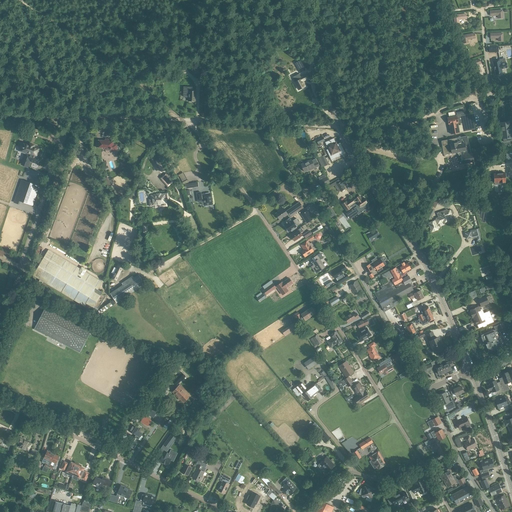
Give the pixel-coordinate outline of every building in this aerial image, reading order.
[(502,10),(489,11),(490,17),(497,16),(498,19),(503,19),(502,10)] [(466,20),(466,14),(453,15),(454,24),(459,23),(459,20),(466,20)] [(475,39),(474,33),(461,36),(463,44),(468,43),(468,40),(475,39)] [(503,42),(503,41),(503,33),(490,34),(490,39),(498,39),(498,42),(503,42)] [(481,64),(479,59),(471,63),(476,75),(482,72),(478,65),(481,64)] [(501,61),(494,63),(497,75),(504,74),(503,70),(508,69),(506,63),(502,64),(501,61)] [(301,64),(296,66),(298,70),(300,73),(305,70),(301,64)] [(298,80),(295,82),(298,89),(301,87),(302,88),(305,87),(303,83),(304,83),(303,81),(309,78),(307,74),(298,79),(298,80)] [(449,124),(451,134),(475,129),(472,113),(447,118),(449,124)] [(503,138),(511,137),(509,122),(501,123),(503,138)] [(470,154),(467,136),(441,141),(444,155),(460,152),(461,154),(463,164),(474,162),(472,153),(470,154)] [(333,138),(325,142),(328,149),(327,150),(331,160),(342,155),(333,138)] [(96,147),(106,148),(106,150),(114,151),(114,150),(116,150),(117,145),(113,144),(114,140),(107,139),(107,141),(97,140),(96,147)] [(29,145),(21,143),(19,147),(21,148),(20,152),(25,154),(26,154),(24,160),(25,160),(25,161),(27,162),(27,161),(29,161),(33,162),(33,161),(39,163),(41,159),(36,157),(36,156),(37,153),(38,153),(39,150),(39,149),(34,147),(32,147),(33,146),(30,145),(30,146),(29,145)] [(325,155),(318,158),(322,168),(329,164),(325,155)] [(313,164),(311,160),(301,164),(305,171),(311,168),(311,169),(319,166),(317,162),(313,164)] [(52,180),(50,188),(56,190),(59,182),(61,175),(63,169),(57,167),(55,173),(52,180)] [(174,182),(166,173),(160,178),(168,187),(174,182)] [(505,184),(505,182),(505,177),(506,177),(506,173),(494,174),(495,183),(495,185),(505,184)] [(348,176),(336,184),(341,192),(345,190),(343,185),(351,180),(348,176)] [(320,180),(318,181),(321,187),(330,183),(327,177),(320,180)] [(39,186),(22,180),(14,203),(20,205),(21,202),(32,206),(39,186)] [(201,193),(197,193),(198,202),(202,202),(202,205),(204,204),(204,205),(205,205),(206,207),(211,206),(211,204),(212,204),(210,194),(209,194),(209,193),(205,193),(206,194),(201,195),(201,193)] [(160,194),(156,194),(156,195),(152,196),(152,200),(149,201),(150,205),(166,204),(165,194),(161,195),(160,194)] [(347,201),(342,205),(347,211),(351,208),(350,207),(354,205),(360,213),(364,210),(362,207),(368,203),(364,198),(362,200),(360,196),(353,201),(352,200),(348,203),(347,201)] [(303,208),(299,202),(295,205),(296,208),(298,211),(303,208)] [(165,204),(155,205),(156,213),(166,211),(165,204)] [(296,208),(295,205),(286,211),(284,208),(283,209),(282,206),(277,210),(278,212),(276,213),(280,219),(287,214),(289,217),(298,211),(296,208)] [(333,211),(330,206),(325,209),(328,214),(331,218),(336,215),(333,211)] [(453,210),(452,210),(448,211),(447,209),(437,213),(438,218),(437,219),(434,220),(434,221),(429,223),(432,231),(433,231),(434,231),(435,231),(436,230),(437,229),(435,224),(442,222),(443,223),(444,222),(444,223),(445,223),(447,223),(448,223),(449,222),(448,221),(449,220),(448,217),(452,216),(452,215),(453,214),(454,213),(453,210)] [(307,223),(312,219),(307,211),(301,214),(307,223)] [(289,218),(285,221),(287,224),(284,226),(288,232),(291,229),(292,230),(296,228),(295,227),(296,226),(299,223),(296,218),(292,221),(289,218)] [(291,236),(294,241),(302,236),(300,233),(303,231),(301,228),(298,230),(298,231),(291,236)] [(477,238),(480,237),(479,230),(475,230),(475,232),(465,234),(466,239),(477,237),(477,238)] [(378,235),(376,232),(375,231),(373,233),(368,236),(370,240),(378,235)] [(301,245),(304,249),(301,251),(305,257),(313,251),(307,241),(301,245)] [(298,249),(289,253),(291,258),(300,255),(298,249)] [(81,269),(49,250),(33,275),(85,307),(87,308),(85,311),(90,313),(93,308),(103,292),(98,290),(103,282),(86,272),(87,270),(82,267),(81,269)] [(316,273),(325,267),(320,260),(323,258),(320,253),(312,259),(314,262),(313,263),(314,265),(312,267),(316,273)] [(373,262),(364,268),(367,273),(373,270),(372,268),(375,266),(377,270),(384,265),(386,264),(382,258),(374,264),(373,262)] [(396,269),(399,273),(402,271),(403,273),(411,269),(407,263),(405,264),(404,263),(402,264),(402,265),(400,266),(400,267),(396,269)] [(123,267),(119,265),(112,279),(116,281),(123,267)] [(332,272),(336,279),(343,274),(342,272),(347,269),(344,265),(338,269),(337,269),(332,272)] [(402,280),(399,273),(396,269),(396,268),(390,271),(391,273),(390,274),(390,275),(385,278),(388,282),(381,287),(382,289),(374,293),(385,312),(395,306),(399,304),(396,300),(413,290),(409,283),(411,281),(411,280),(405,283),(402,280)] [(15,274),(13,273),(11,279),(13,279),(13,281),(18,283),(21,275),(16,273),(15,274)] [(124,286),(111,295),(117,303),(144,284),(140,276),(134,279),(133,277),(122,284),(124,286)] [(157,278),(152,281),(159,291),(164,288),(157,278)] [(286,288),(292,283),(289,278),(282,283),(286,288)] [(349,286),(355,295),(362,290),(356,281),(349,286)] [(282,283),(282,282),(276,286),(282,295),(288,291),(286,288),(282,283)] [(276,288),(273,284),(263,291),(266,295),(276,288)] [(418,300),(411,303),(409,304),(411,307),(413,306),(421,303),(419,300),(423,297),(420,291),(417,292),(417,291),(409,295),(411,299),(416,297),(418,300)] [(266,298),(263,294),(257,299),(260,303),(266,298)] [(486,298),(486,297),(479,300),(481,306),(488,303),(490,302),(488,297),(486,298)] [(426,316),(431,313),(428,306),(423,308),(426,316)] [(46,307),(35,330),(79,352),(91,330),(46,307)] [(482,309),(480,310),(478,307),(471,310),(471,312),(470,312),(472,318),(473,317),(477,324),(479,328),(483,326),(483,327),(487,326),(486,325),(494,322),(489,311),(484,313),(482,309)] [(312,308),(301,315),(306,322),(311,318),(310,317),(316,313),(312,308)] [(352,313),(345,318),(348,323),(355,319),(359,317),(356,313),(353,316),(352,313)] [(431,313),(426,316),(429,323),(434,321),(431,313)] [(357,324),(359,328),(369,324),(371,326),(374,324),(372,320),(374,319),(373,316),(369,318),(366,319),(367,320),(363,322),(362,320),(360,322),(360,323),(357,324)] [(406,327),(410,335),(416,332),(412,324),(406,327)] [(480,335),(481,337),(480,337),(483,343),(485,343),(487,347),(492,350),(497,348),(498,349),(500,348),(501,350),(504,349),(503,347),(507,345),(503,337),(502,337),(500,333),(499,333),(499,332),(502,331),(500,324),(493,327),(495,330),(494,330),(480,335)] [(371,335),(366,328),(355,334),(360,342),(371,335)] [(286,339),(297,332),(295,329),(284,336),(286,339)] [(336,345),(342,341),(336,331),(330,335),(332,338),(327,341),(331,348),(336,345)] [(439,337),(438,337),(435,338),(433,331),(426,334),(429,341),(427,342),(428,345),(430,344),(432,347),(434,350),(431,351),(430,349),(425,351),(426,355),(432,353),(432,352),(434,351),(436,355),(437,354),(439,358),(444,356),(442,351),(445,351),(442,345),(443,344),(441,339),(440,339),(439,337)] [(313,338),(318,346),(322,343),(317,335),(313,338)] [(376,358),(377,359),(380,357),(373,347),(376,345),(374,342),(368,345),(370,348),(367,350),(371,356),(370,357),(372,361),(376,358)] [(383,361),(386,365),(390,362),(394,360),(395,361),(399,359),(396,353),(383,361)] [(309,370),(319,363),(315,357),(305,364),(309,370)] [(346,377),(353,372),(346,361),(339,366),(346,377)] [(388,373),(394,370),(390,362),(386,365),(383,361),(379,364),(380,366),(377,368),(378,368),(377,368),(379,371),(378,372),(379,373),(380,373),(381,374),(383,372),(385,375),(388,373)] [(442,364),(445,372),(451,369),(450,367),(453,366),(451,361),(448,362),(449,363),(445,365),(445,363),(442,364)] [(422,374),(434,369),(431,364),(420,369),(422,374)] [(439,375),(445,372),(442,364),(439,366),(440,367),(436,369),(439,375)] [(186,376),(182,372),(173,382),(177,386),(186,376)] [(507,382),(511,380),(508,372),(506,373),(506,372),(503,373),(503,374),(501,374),(503,378),(499,380),(504,391),(509,389),(507,382)] [(340,379),(337,382),(340,386),(351,379),(349,376),(342,381),(340,379)] [(354,384),(351,379),(340,386),(339,387),(340,389),(342,389),(343,387),(346,385),(347,386),(348,387),(354,384)] [(496,395),(504,391),(499,380),(500,383),(497,384),(495,380),(493,381),(493,380),(490,381),(491,382),(489,383),(490,385),(487,386),(489,391),(491,390),(492,392),(495,391),(496,395)] [(298,396),(307,389),(302,382),(296,387),(298,389),(294,392),(298,396)] [(353,387),(359,395),(360,398),(363,396),(362,394),(365,392),(361,387),(363,386),(360,382),(359,383),(353,387)] [(302,395),(307,401),(314,396),(310,392),(315,388),(318,392),(322,390),(316,383),(307,390),(308,391),(302,395)] [(455,392),(456,395),(464,392),(461,386),(459,386),(459,385),(450,389),(452,393),(455,392)] [(183,403),(189,397),(179,387),(173,392),(183,403)] [(194,392),(201,399),(206,394),(198,387),(194,392)] [(359,395),(354,398),(360,407),(362,405),(361,403),(369,397),(365,391),(365,392),(362,394),(363,396),(360,398),(359,395)] [(445,404),(446,406),(449,405),(450,409),(455,407),(452,400),(450,401),(446,392),(438,395),(440,400),(439,401),(440,405),(442,405),(445,404)] [(495,400),(498,408),(507,405),(507,404),(510,403),(507,396),(504,397),(495,400)] [(142,412),(146,407),(149,408),(145,414),(152,418),(157,411),(150,407),(147,405),(146,406),(143,404),(142,406),(141,405),(136,413),(139,414),(140,412),(142,412)] [(212,414),(213,416),(216,412),(211,407),(208,410),(209,412),(212,414)] [(141,422),(148,426),(149,424),(151,425),(153,421),(151,421),(151,420),(141,415),(138,420),(141,422)] [(447,416),(445,417),(451,431),(454,430),(447,416)] [(432,420),(433,421),(435,426),(441,423),(437,417),(432,420)] [(466,417),(456,421),(459,429),(463,427),(464,429),(465,431),(471,429),(469,424),(470,424),(466,417)] [(507,425),(511,434),(511,432),(511,417),(506,420),(506,421),(503,422),(505,426),(507,425)] [(125,439),(127,436),(126,436),(126,434),(127,432),(128,432),(133,424),(131,423),(130,422),(125,431),(124,433),(123,434),(121,437),(125,439)] [(175,430),(180,434),(183,428),(179,425),(175,430)] [(331,439),(324,430),(323,431),(316,426),(313,430),(320,436),(326,443),(331,439)] [(441,429),(435,432),(434,430),(431,432),(434,438),(437,436),(439,440),(446,437),(441,429)] [(139,437),(140,438),(143,434),(136,430),(133,434),(136,435),(135,437),(133,436),(127,445),(134,448),(139,440),(138,439),(139,437)] [(176,437),(172,434),(164,444),(168,447),(176,437)] [(0,444),(5,447),(5,445),(6,445),(7,442),(8,440),(0,435),(0,444)] [(465,438),(466,441),(464,442),(468,450),(477,446),(473,438),(471,440),(469,436),(465,438)] [(373,442),(370,437),(359,444),(361,448),(367,444),(367,445),(373,442)] [(28,452),(32,444),(20,438),(18,443),(20,444),(19,447),(28,452)] [(432,451),(439,448),(437,445),(434,439),(428,442),(428,441),(424,443),(427,448),(430,446),(430,447),(432,451)] [(191,447),(188,446),(182,457),(187,459),(191,451),(190,451),(191,450),(190,449),(191,447)] [(50,461),(53,454),(47,451),(44,458),(47,460),(42,470),(47,473),(48,469),(49,469),(49,468),(47,467),(50,461)] [(159,461),(168,465),(173,455),(165,451),(159,461)] [(375,465),(378,469),(386,464),(383,460),(383,459),(378,451),(369,457),(371,461),(370,461),(373,467),(375,465)] [(47,467),(49,468),(51,469),(54,463),(56,463),(59,457),(53,454),(50,461),(47,467)] [(321,462),(319,463),(324,468),(323,469),(325,471),(326,470),(327,471),(334,465),(326,457),(325,458),(324,457),(320,461),(321,462)] [(481,474),(482,478),(489,476),(488,472),(487,469),(494,467),(491,459),(485,461),(484,460),(480,461),(481,462),(483,470),(480,471),(481,474)] [(201,462),(198,461),(197,463),(197,464),(195,468),(197,468),(192,477),(199,481),(202,475),(203,475),(206,468),(203,467),(200,465),(201,462)] [(74,474),(78,464),(75,463),(75,464),(72,462),(71,465),(65,462),(61,469),(74,474)] [(444,481),(452,476),(451,473),(453,472),(452,471),(457,468),(454,462),(449,465),(450,468),(444,471),(445,472),(441,475),(441,476),(440,477),(442,480),(443,480),(444,481)] [(78,464),(74,474),(86,480),(89,473),(83,470),(84,468),(81,467),(82,466),(78,464)] [(191,467),(185,464),(181,472),(188,475),(191,467)] [(225,494),(229,484),(231,478),(224,474),(223,475),(221,474),(219,478),(221,479),(221,480),(223,481),(218,490),(225,494)] [(452,476),(444,481),(447,486),(451,484),(452,486),(455,484),(456,487),(466,482),(463,478),(458,481),(457,479),(455,481),(452,476)] [(103,484),(109,487),(112,481),(103,477),(102,480),(96,477),(93,483),(101,488),(103,484)] [(268,485),(278,496),(282,494),(271,482),(270,483),(266,479),(264,482),(267,486),(268,485)] [(285,488),(282,491),(286,495),(289,493),(290,494),(297,488),(289,479),(283,486),(285,488)] [(422,479),(415,482),(416,485),(411,487),(412,490),(409,491),(413,500),(416,499),(414,493),(419,491),(420,494),(427,491),(422,479)] [(484,490),(490,487),(486,479),(480,482),(484,490)] [(489,488),(492,496),(502,492),(499,484),(489,488)] [(132,491),(121,486),(118,493),(117,496),(111,495),(110,500),(117,503),(119,497),(120,494),(128,498),(132,491)] [(473,496),(468,486),(452,495),(457,505),(473,496)] [(371,498),(373,493),(374,493),(375,492),(375,491),(375,490),(375,489),(370,488),(370,489),(365,487),(364,490),(361,488),(359,494),(362,495),(361,495),(362,496),(362,497),(364,498),(365,497),(366,496),(371,498)] [(35,499),(36,495),(33,494),(33,493),(28,491),(26,500),(31,501),(32,498),(35,499)] [(403,494),(401,492),(391,498),(394,503),(404,498),(405,500),(409,498),(406,493),(403,494)] [(254,493),(248,505),(254,508),(256,504),(257,504),(261,497),(254,493)] [(155,497),(145,494),(144,495),(142,495),(141,501),(143,501),(143,502),(143,503),(143,504),(151,507),(151,505),(152,505),(155,497)] [(478,507),(483,504),(479,496),(474,499),(478,507)] [(501,510),(509,505),(504,496),(496,500),(501,510)] [(67,511),(69,505),(60,503),(58,503),(59,502),(52,500),(51,502),(49,508),(58,510),(57,511),(67,511)] [(273,511),(277,505),(280,507),(281,504),(273,500),(271,504),(272,505),(269,511),(271,511),(273,511)] [(331,511),(334,507),(320,501),(316,509),(315,508),(312,511),(331,511)] [(409,503),(413,511),(418,510),(413,501),(409,503)] [(460,511),(473,511),(475,511),(471,503),(466,506),(466,507),(460,510),(460,511)]
